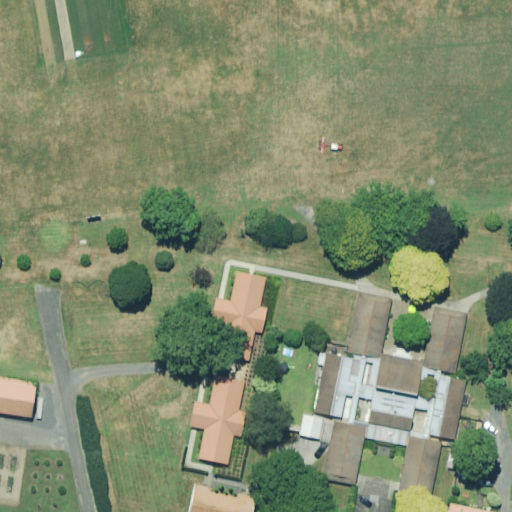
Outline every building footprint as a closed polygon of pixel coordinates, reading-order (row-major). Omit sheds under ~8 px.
[(254,299),(258,272),(232,269),(228,300),(210,298),(207,315),(223,317),(218,357),(250,361),(253,336),(265,338),(270,301),(254,299)] [(333,439),(326,476),(359,483),(368,436),(410,444),(401,493),(432,499),(443,438),(458,440),(470,378),(456,376),(468,315),(436,309),(426,359),(385,351),(394,302),(359,295),(349,346),(330,343),(317,415),(306,413),(302,434),(333,439)] [(237,376),(205,370),(199,398),(187,400),(182,423),(199,427),(193,457),(218,462),(224,431),(243,435),(248,411),(230,408),(237,376)] [(43,385),(0,379),(0,416),(38,422),(43,385)] [(258,511),(263,496),(196,477),(185,511),(258,511)] [(494,511),(453,501),(450,511),(494,511)]
